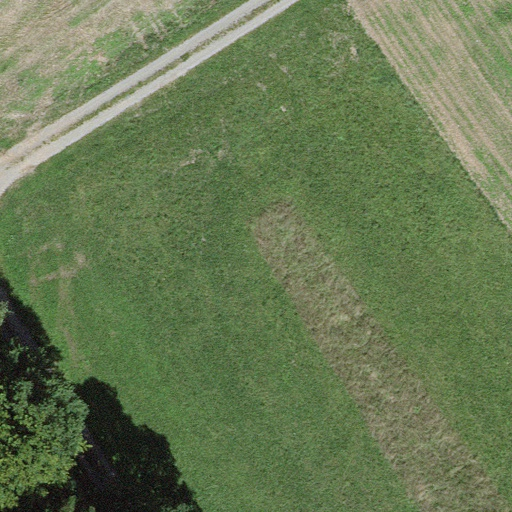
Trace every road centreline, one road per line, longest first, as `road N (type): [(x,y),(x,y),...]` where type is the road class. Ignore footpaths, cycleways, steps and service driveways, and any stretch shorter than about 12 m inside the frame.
road 1 (track): [(276,0),(0,168)]
road 2 (track): [(0,282),(135,511)]
